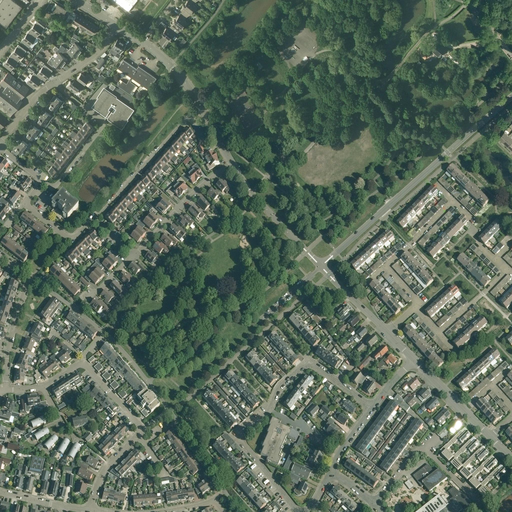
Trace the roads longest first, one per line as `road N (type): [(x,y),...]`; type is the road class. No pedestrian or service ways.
road 1 (residential): [(372,407),(308,361),(237,439),(298,511)]
road 2 (unclassified): [(320,266),(511,96)]
road 3 (residential): [(90,510),(102,473),(140,426),(82,363)]
road 4 (residential): [(372,503),(425,449),(480,506)]
road 5 (residential): [(42,181),(56,185),(102,124),(53,84)]
road 6 (residential): [(94,219),(201,109)]
road 7 (unclassified): [(320,266),(232,164)]
road 8 (residential): [(134,255),(232,164)]
